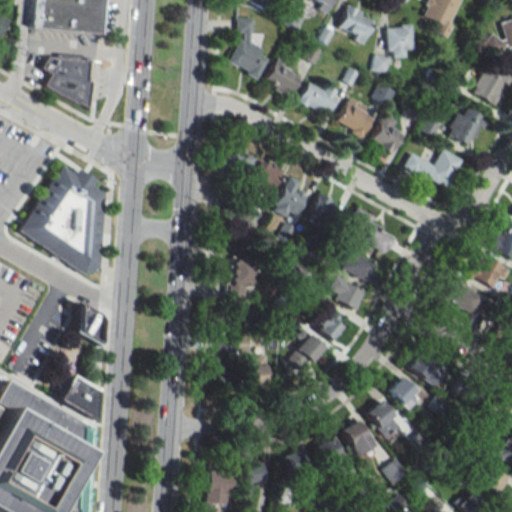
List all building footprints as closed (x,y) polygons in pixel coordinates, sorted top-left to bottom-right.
[(99,0),(27,0),(26,28),(96,34),(99,0)] [(302,0),(323,12),(329,0),(302,0)] [(429,32),(442,36),(455,0),(426,0),(421,15),(434,20),(429,32)] [(333,30),(359,42),(371,17),(344,5),(333,30)] [(263,57),(256,54),(259,47),(243,40),(252,21),(241,16),(220,63),(254,78),(263,57)] [(511,17),(497,22),(501,35),(485,39),(488,52),(511,45),(511,17)] [(383,55),(370,55),(370,71),(383,71),(383,56),(409,56),(410,24),(384,24),(383,55)] [(84,100),(89,59),(41,53),(38,70),(44,70),(40,94),(84,100)] [(284,95),(298,72),(273,58),(260,81),(284,95)] [(508,77),(484,63),(468,91),(492,105),(508,77)] [(334,91),(306,77),(294,102),(322,116),(334,91)] [(392,91),(377,82),(367,97),(382,107),(392,91)] [(357,135),(371,110),(345,96),(332,122),(357,135)] [(443,135),(468,147),(483,117),(459,104),(443,135)] [(388,128),(392,121),(381,114),(366,141),(386,153),(397,134),(388,128)] [(415,129),(429,137),(436,124),(423,116),(415,129)] [(241,175),(252,158),(229,143),(218,159),(241,175)] [(445,188),(459,158),(438,148),(431,163),(407,152),(400,167),(445,188)] [(280,169),(259,157),(245,182),(266,194),(280,169)] [(14,229),(57,165),(70,173),(73,168),(90,179),(87,185),(98,193),(93,266),(78,273),(14,229)] [(292,189),(296,181),(286,175),(269,209),(289,219),(301,194),(292,189)] [(335,204),(315,192),(305,211),(325,222),(335,204)] [(384,253),(395,231),(352,210),(341,231),(384,253)] [(511,250),(511,228),(498,222),(486,248),(508,258),(511,250)] [(374,264),(344,247),(333,265),(364,282),(374,264)] [(463,271),(490,289),(503,270),(476,252),(463,271)] [(242,304),(249,259),(229,256),(221,300),(242,304)] [(359,290),(329,276),(320,294),(350,309),(359,290)] [(440,298),(469,314),(479,295),(449,279),(440,298)] [(72,302),(71,330),(86,338),(94,343),(95,314),(72,302)] [(341,323),(322,306),(308,323),(326,340),(341,323)] [(320,347),(305,333),(282,358),(298,371),(320,347)] [(402,367),(430,386),(442,368),(414,349),(402,367)] [(265,385),(265,363),(243,363),(243,385),(265,385)] [(210,364),(210,389),(231,389),(231,364),(210,364)] [(66,375),(65,377),(52,399),(88,419),(90,389),(85,386),(66,375)] [(411,402),(404,396),(411,390),(397,376),(383,390),(404,410),(411,402)] [(0,511),(0,384),(4,378),(88,426),(82,511),(0,511)] [(380,436),(395,425),(378,400),(362,411),(380,436)] [(447,408),(437,403),(434,409),(443,414),(447,408)] [(511,415),(506,412),(500,423),(511,430),(511,415)] [(369,445),(354,419),(337,429),(352,455),(369,445)] [(311,445),(324,470),(340,461),(328,437),(311,445)] [(489,455),(505,465),(511,454),(511,444),(501,437),(489,455)] [(280,455),(287,476),(308,469),(301,448),(280,455)] [(388,483),(402,472),(391,458),(377,468),(388,483)] [(258,481),(257,462),(238,463),(239,482),(258,481)] [(502,478),(486,464),(473,480),(489,493),(502,478)] [(226,503),(226,471),(202,470),(201,503),(226,503)] [(459,511),(471,511),(479,502),(464,490),(451,506),(459,511)]
